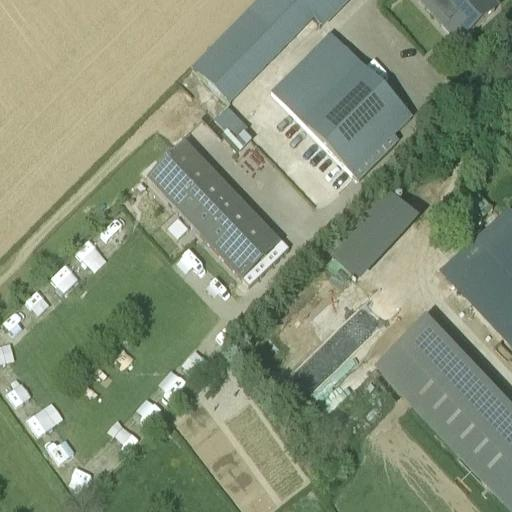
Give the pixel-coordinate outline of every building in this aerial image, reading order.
[(288,0),(313,25),(321,33),(354,0),(288,0)] [(467,35),(460,41),(456,45),(457,46),(493,14),(484,2),(486,0),(423,0),(444,23),(451,17),(467,35)] [(270,96),(296,124),(356,66),(329,39),(270,96)] [(410,122),(356,66),(296,124),(351,179),(392,140),(410,122)] [(240,155),(255,144),(230,110),(215,121),(240,155)] [(392,140),(351,179),(357,184),(397,145),(392,140)] [(240,285),(279,248),(183,147),(145,184),(240,285)] [(486,177),(495,185),(511,165),(511,155),(509,152),(486,177)] [(328,258),(363,290),(421,228),(386,196),(328,258)] [(461,281),(511,335),(511,242),(507,238),(461,281)] [(79,252),(97,272),(111,260),(93,239),(79,252)] [(64,268),(49,282),(68,302),(83,288),(64,268)] [(16,342),(27,333),(16,321),(6,329),(16,342)] [(347,321),(297,374),(315,391),(365,337),(347,321)] [(171,372),(160,383),(178,401),(189,390),(171,372)] [(19,379),(5,389),(14,401),(28,391),(19,379)] [(156,423),(168,411),(154,396),(142,407),(156,423)] [(40,402),(25,413),(36,429),(52,417),(40,402)] [(55,460),(76,446),(65,430),(44,445),(55,460)] [(72,488),(91,469),(76,453),(57,473),(72,488)] [(511,462),(491,482),(511,506),(511,462)]
